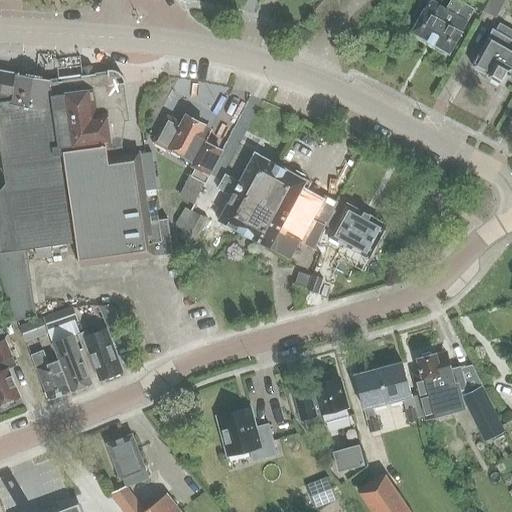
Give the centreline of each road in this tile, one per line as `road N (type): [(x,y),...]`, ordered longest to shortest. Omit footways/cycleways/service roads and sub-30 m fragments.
road 1 (tertiary): [(0,448),(123,399),(190,358),(410,297),(511,218)]
road 2 (tertiary): [(511,200),(501,178),(295,75),(223,51),(117,36)]
